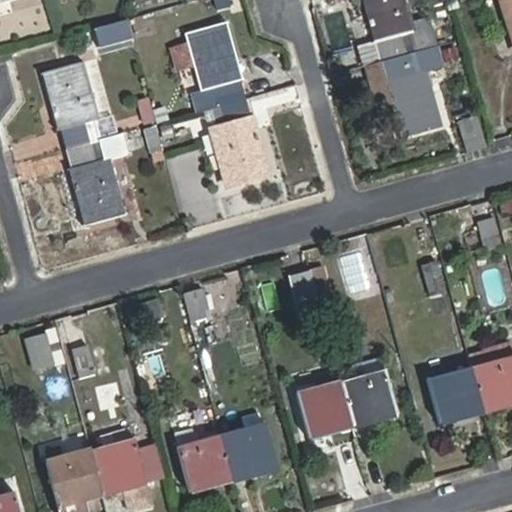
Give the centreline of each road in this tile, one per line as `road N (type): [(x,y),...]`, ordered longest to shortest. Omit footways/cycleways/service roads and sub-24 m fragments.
road 1 (residential): [(32,290),(378,197)]
road 2 (residential): [(323,0),(378,197)]
road 3 (residential): [(378,197),(511,161)]
